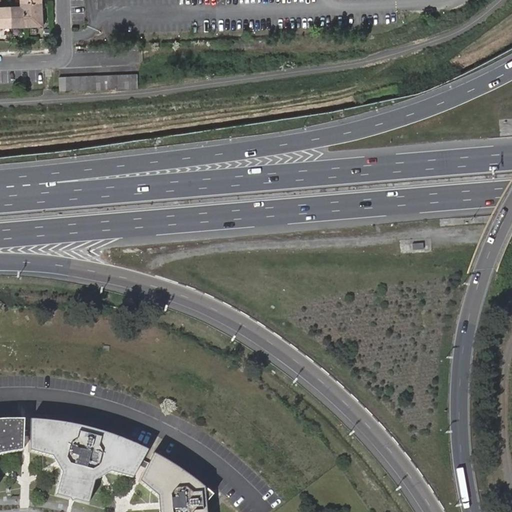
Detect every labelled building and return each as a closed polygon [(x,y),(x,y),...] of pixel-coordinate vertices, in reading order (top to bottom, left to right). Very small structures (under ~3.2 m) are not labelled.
[(0,0),(0,26),(42,25),(41,0),(19,0),(19,3),(21,3),(21,6),(0,7),(0,0)] [(137,88),(137,82),(136,74),(59,78),(59,89),(59,90),(137,88)] [(0,456),(1,456),(25,454),(25,439),(25,432),(25,420),(0,421),(0,456)] [(63,470),(63,474),(57,496),(69,500),(72,503),(76,502),(89,505),(95,483),(111,473),(132,479),(148,452),(129,443),(110,436),(88,429),(68,425),(51,423),(40,421),(31,421),(31,433),(30,439),(30,452),(52,458),(56,459),(63,470)] [(140,483),(157,497),(160,500),(160,511),(205,511),(205,504),(212,496),(209,493),(203,488),(200,486),(196,482),(185,474),(170,464),(153,455),(140,483)] [(52,458),(63,474),(63,470),(56,459),(52,458)]
